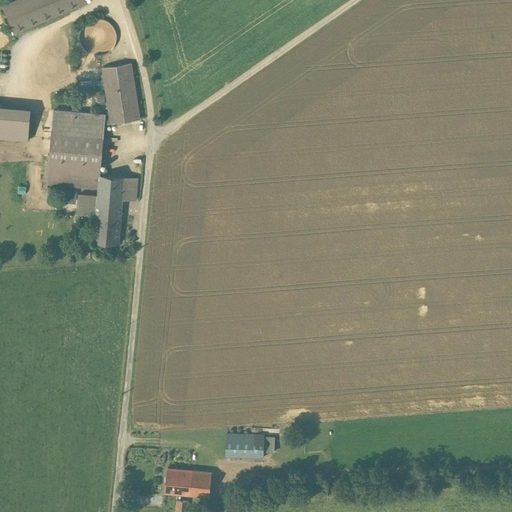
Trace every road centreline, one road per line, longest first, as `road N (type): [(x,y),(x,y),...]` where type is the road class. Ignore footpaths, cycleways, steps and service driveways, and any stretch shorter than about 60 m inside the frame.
road 1 (residential): [(122,0),(144,73),(150,145),(118,511)]
road 2 (track): [(150,145),(355,0)]
